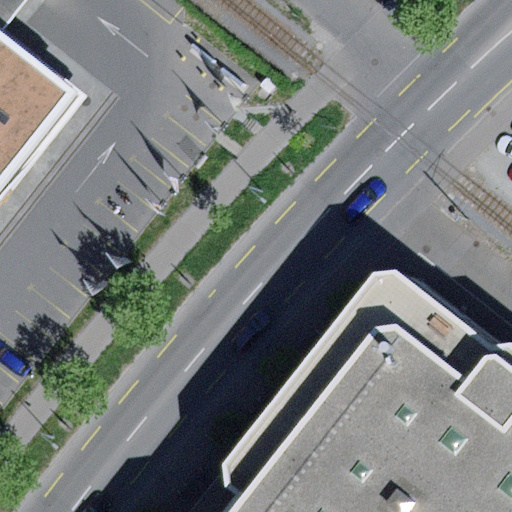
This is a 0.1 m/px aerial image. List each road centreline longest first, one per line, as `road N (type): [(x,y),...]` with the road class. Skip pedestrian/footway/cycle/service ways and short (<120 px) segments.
road 1 (secondary): [(511,31),(309,232),(188,367),(76,511)]
road 2 (unknown): [(511,290),(404,210)]
